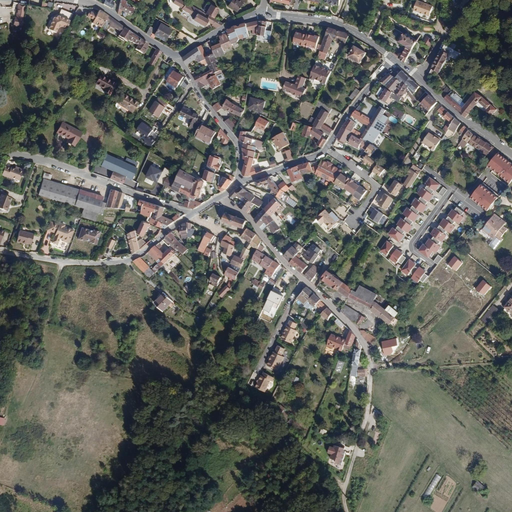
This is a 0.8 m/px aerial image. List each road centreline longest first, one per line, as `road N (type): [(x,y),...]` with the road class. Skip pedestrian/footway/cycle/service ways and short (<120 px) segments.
road 1 (residential): [(393,58),(319,155),(239,182)]
road 2 (residential): [(197,212),(0,153)]
road 3 (residential): [(0,250),(93,263),(136,256),(190,216)]
road 4 (residential): [(303,280),(366,345),(366,416)]
road 5 (residential): [(239,182),(240,148),(177,57)]
road 6 (unclassified): [(264,14),(334,24),(393,58)]
road 7 (unclassified): [(419,77),(511,154)]
